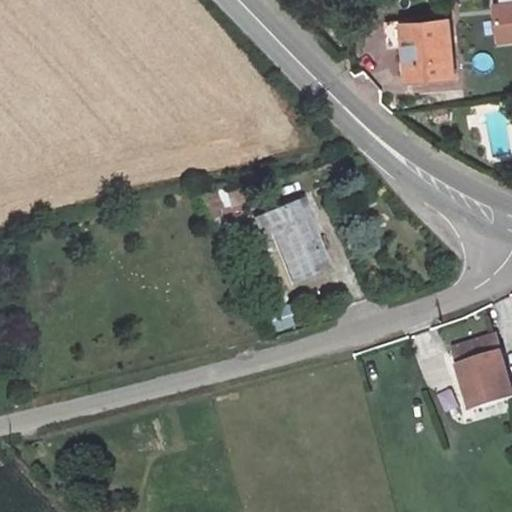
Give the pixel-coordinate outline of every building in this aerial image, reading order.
[(511,6),(491,10),(497,45),(511,42),(511,6)] [(444,20),(402,25),(409,84),(451,79),(444,20)] [(203,190),(188,194),(200,233),(214,229),(203,190)] [(308,195),(258,216),(274,253),(281,251),(298,296),(337,282),(319,237),(324,235),(308,195)] [(451,343),(473,408),(511,395),(489,330),(451,343)]
